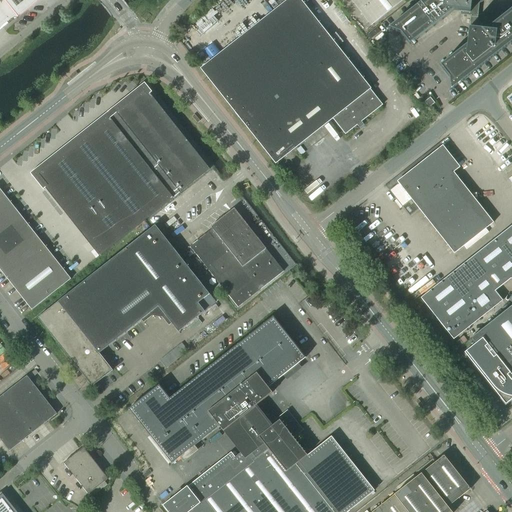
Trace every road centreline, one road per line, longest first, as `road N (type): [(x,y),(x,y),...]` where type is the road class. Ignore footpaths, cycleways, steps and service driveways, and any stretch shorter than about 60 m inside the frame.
road 1 (tertiary): [(484,454),(305,232)]
road 2 (tertiary): [(305,232),(172,65),(144,51)]
road 3 (unclassified): [(305,232),(481,95)]
road 4 (unclassified): [(132,471),(0,303)]
road 5 (unknown): [(350,153),(397,112),(399,98),(321,0)]
road 6 (tertiary): [(0,146),(105,65),(144,51)]
